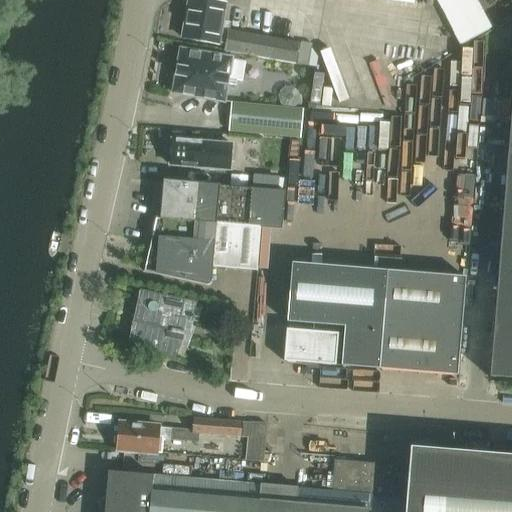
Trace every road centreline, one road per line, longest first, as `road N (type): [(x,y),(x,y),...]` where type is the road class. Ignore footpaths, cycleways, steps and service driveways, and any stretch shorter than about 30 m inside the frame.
road 1 (unclassified): [(64,361),(215,394),(511,423)]
road 2 (unclassified): [(64,361),(141,0)]
road 3 (unclassified): [(35,511),(64,361)]
